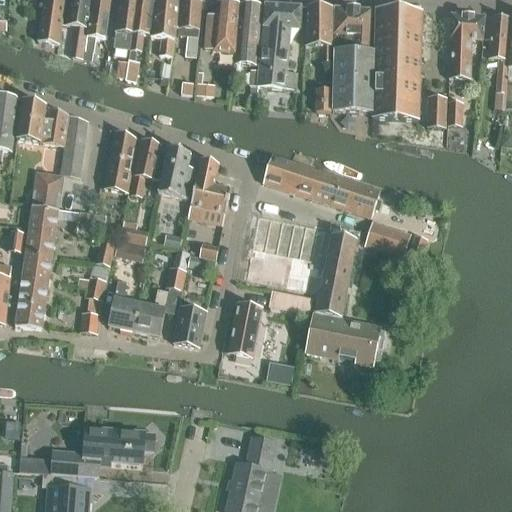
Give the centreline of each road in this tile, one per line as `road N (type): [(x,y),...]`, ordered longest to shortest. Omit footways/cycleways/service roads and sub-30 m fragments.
road 1 (residential): [(209,359),(248,164),(147,128),(0,91)]
road 2 (residential): [(209,359),(0,337)]
road 3 (unknown): [(243,191),(370,233)]
